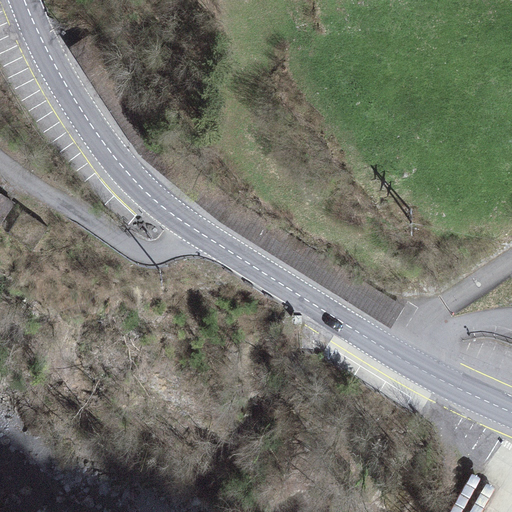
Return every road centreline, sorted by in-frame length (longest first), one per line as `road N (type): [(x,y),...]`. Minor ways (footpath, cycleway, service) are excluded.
road 1 (secondary): [(511,412),(411,364),(152,199),(84,113),(26,0)]
road 2 (track): [(0,147),(138,251),(211,240)]
